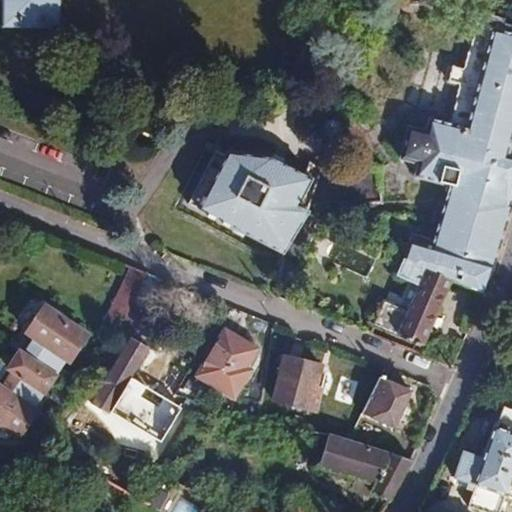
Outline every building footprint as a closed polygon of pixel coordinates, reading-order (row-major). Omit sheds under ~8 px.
[(59,28),(59,0),(2,0),(2,27),(59,28)] [(405,259),(450,280),(482,294),(489,268),(511,195),(511,154),(505,152),(511,124),(511,123),(511,32),(478,23),(464,71),(453,67),(449,80),(460,83),(449,125),(431,120),(428,133),(411,129),(402,160),(420,164),(417,178),(452,186),(436,240),(414,233),(405,259)] [(307,209),(324,173),(318,174),(319,170),(308,164),(304,177),(270,160),(228,154),(227,156),(216,150),(187,204),(283,253),(307,209)] [(324,173),(307,209),(381,202),(378,165),(324,173)] [(307,209),(283,253),(288,247),(310,224),(309,223),(315,213),(307,209)] [(310,224),(288,247),(301,254),(317,227),(310,224)] [(423,345),(450,280),(405,259),(403,259),(396,275),(418,285),(407,311),(384,301),(373,325),(423,345)] [(102,325),(119,330),(146,273),(130,267),(102,325)] [(65,358),(70,361),(87,336),(44,306),(27,332),(31,335),(20,352),(19,351),(0,380),(0,426),(17,438),(36,411),(32,408),(42,392),(44,393),(55,375),(54,375),(65,358)] [(233,398),(250,370),(245,367),(256,349),(224,330),(197,375),(233,398)] [(181,408),(177,405),(131,378),(149,348),(130,337),(90,403),(109,414),(111,410),(162,440),(180,409),(195,417),(204,401),(187,398),(184,404),(181,408)] [(322,365),(283,356),(271,401),(316,412),(322,388),(317,386),(322,365)] [(410,391),(379,377),(362,414),(394,428),(410,391)] [(496,427),(494,426),(483,458),(463,451),(453,478),(476,486),(468,506),(484,511),(499,511),(505,496),(507,497),(511,482),(511,409),(503,407),(496,427)] [(412,461),(349,440),(329,433),(318,468),(357,479),(353,489),(369,494),(370,491),(390,502),(412,461)] [(171,481),(178,469),(167,465),(161,477),(171,481)] [(158,491),(151,504),(158,508),(166,496),(158,491)] [(326,511),(327,511),(294,493),(283,511),(326,511)] [(193,511),(196,508),(180,500),(173,511),(193,511)]
